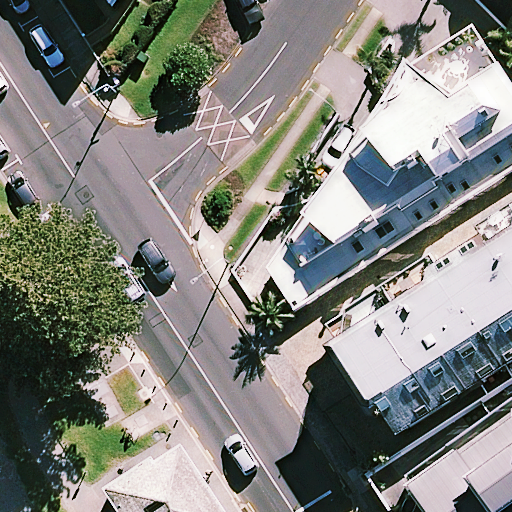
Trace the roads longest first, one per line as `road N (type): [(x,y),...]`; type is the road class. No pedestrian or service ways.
road 1 (tertiary): [(292,511),(100,216)]
road 2 (residential): [(100,216),(218,126),(318,0)]
road 3 (tertiary): [(100,216),(0,62)]
